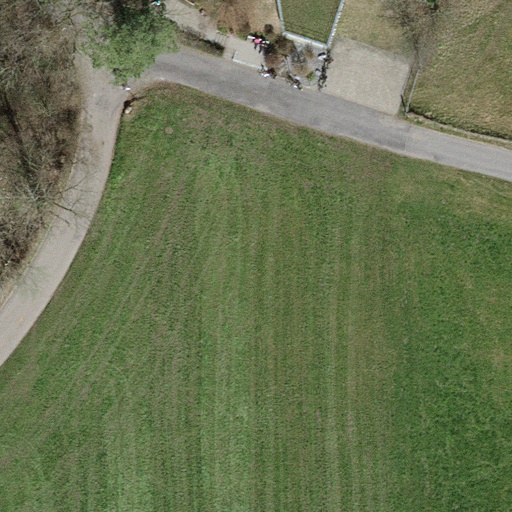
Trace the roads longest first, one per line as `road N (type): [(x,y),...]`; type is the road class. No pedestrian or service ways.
road 1 (unclassified): [(116,37),(254,91),(511,165)]
road 2 (unclassified): [(0,341),(58,252),(90,175),(116,37)]
